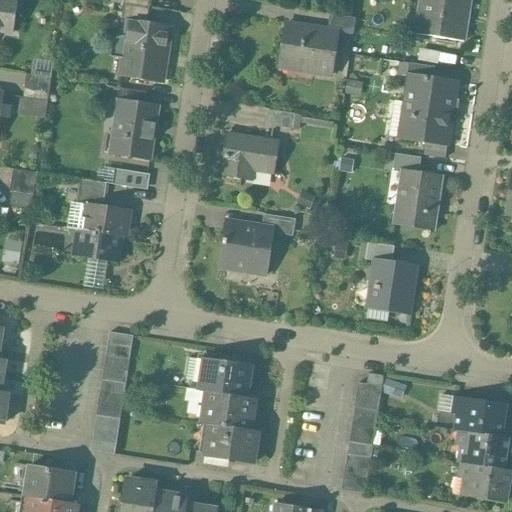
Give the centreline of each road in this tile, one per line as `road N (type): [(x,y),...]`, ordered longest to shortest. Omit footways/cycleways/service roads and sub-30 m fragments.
road 1 (residential): [(503,0),(443,363)]
road 2 (residential): [(209,0),(161,322)]
road 3 (residential): [(161,322),(345,345)]
road 4 (residential): [(345,345),(324,495)]
road 5 (residential): [(95,315),(72,455)]
